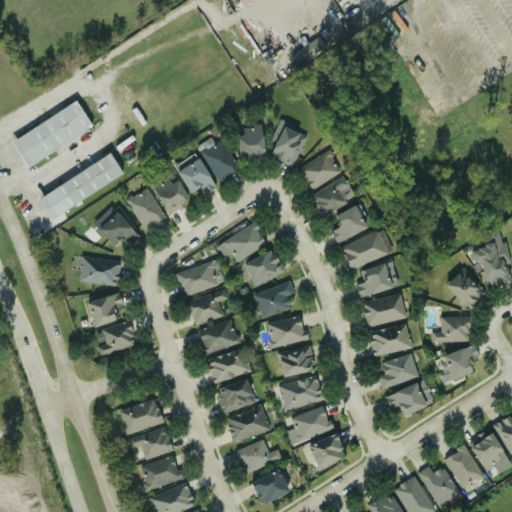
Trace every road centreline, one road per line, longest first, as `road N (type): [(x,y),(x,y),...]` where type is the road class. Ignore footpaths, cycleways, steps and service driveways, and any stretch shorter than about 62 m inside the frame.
road 1 (secondary): [(115,511),(32,267),(0,205)]
road 2 (residential): [(381,457),(348,387),(328,301),(264,188)]
road 3 (residential): [(227,511),(166,365)]
road 4 (residential): [(511,371),(381,457)]
road 5 (residential): [(264,188),(149,267)]
road 6 (residential): [(166,365),(50,403)]
